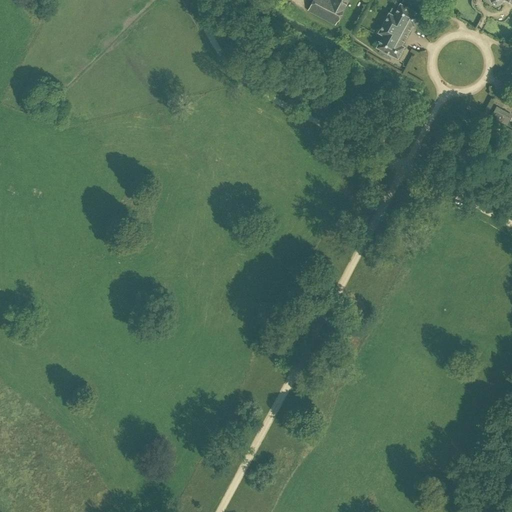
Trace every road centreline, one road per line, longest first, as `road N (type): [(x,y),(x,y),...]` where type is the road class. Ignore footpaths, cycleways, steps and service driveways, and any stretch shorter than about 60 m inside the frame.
road 1 (track): [(447,90),(222,511)]
road 2 (track): [(200,0),(216,52),(270,98),(511,227)]
road 3 (track): [(447,90),(434,77),(432,59),(440,42),(457,34),(475,38),(490,69),(465,93)]
